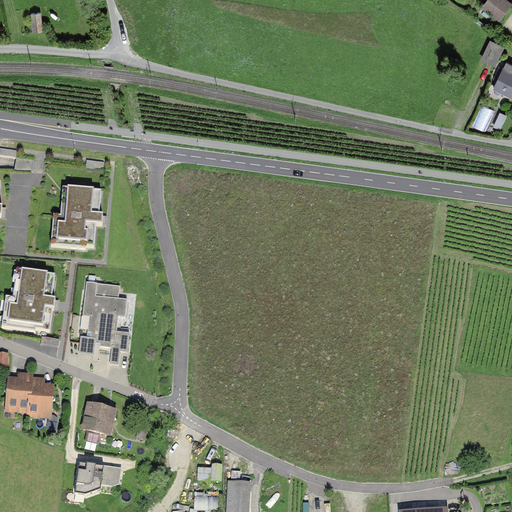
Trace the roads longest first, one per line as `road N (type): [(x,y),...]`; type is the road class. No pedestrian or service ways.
road 1 (residential): [(511,144),(115,56)]
road 2 (primary): [(150,151),(511,199)]
road 3 (residential): [(150,151),(184,317),(177,408)]
road 4 (residential): [(411,488),(334,483),(177,408)]
road 5 (residential): [(177,408),(0,343)]
road 6 (primary): [(0,128),(150,151)]
